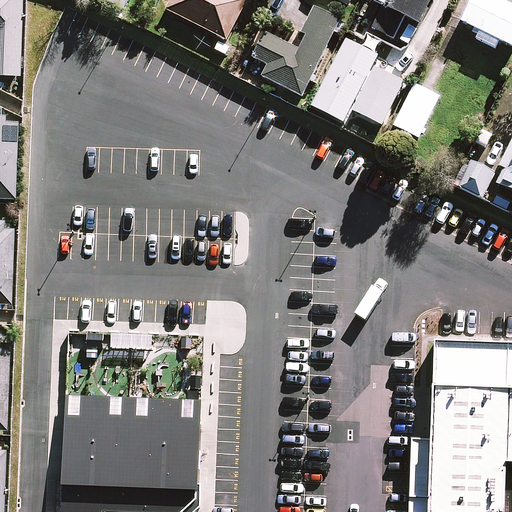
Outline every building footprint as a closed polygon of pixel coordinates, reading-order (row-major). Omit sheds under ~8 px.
[(0,0),(0,81),(23,82),(24,0),(0,0)] [(173,0),(167,12),(226,41),(246,0),(173,0)] [(430,0),(373,0),(372,2),(419,24),(430,0)] [(511,7),(496,0),(472,0),(461,24),(479,32),(475,40),(494,48),(497,41),(511,47),(511,7)] [(339,21),(314,9),(302,33),(306,35),(298,50),(265,33),(253,58),(268,66),(262,77),(300,97),(339,21)] [(399,27),(378,16),(371,28),(392,40),(399,27)] [(379,56),(347,39),(310,108),(343,125),(379,56)] [(404,83),(375,67),(351,112),(380,128),(404,83)] [(439,98),(414,86),(394,127),(419,139),(439,98)] [(0,203),(18,204),(21,127),(7,127),(7,121),(0,120),(0,203)] [(511,141),(500,167),(503,168),(495,184),(511,192),(511,141)] [(496,174),(470,162),(458,188),(484,200),(496,174)] [(8,225),(0,225),(0,308),(14,309),(17,234),(8,233),(8,225)] [(0,434),(10,434),(13,343),(0,342),(0,434)] [(511,349),(438,346),(434,444),(416,443),(413,511),(507,511),(509,466),(511,465),(511,349)] [(202,401),(67,397),(62,511),(185,511),(198,500),(202,401)] [(0,511),(6,511),(8,454),(0,454),(0,511)]
